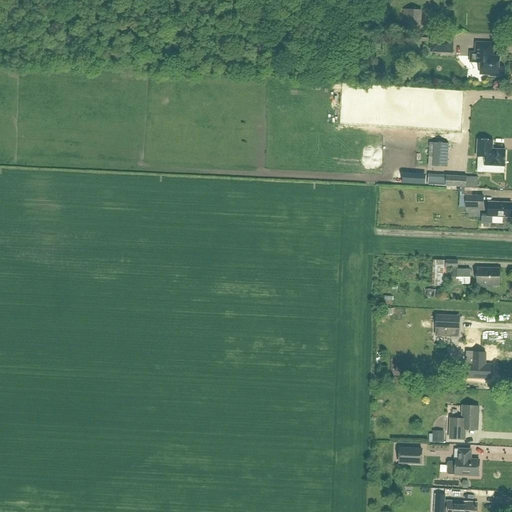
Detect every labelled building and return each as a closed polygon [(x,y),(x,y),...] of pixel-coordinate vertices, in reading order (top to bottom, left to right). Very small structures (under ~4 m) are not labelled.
[(418,11),(408,11),(407,23),(417,23),(418,11)] [(453,54),(454,39),(431,37),(430,53),(453,54)] [(470,56),(470,58),(473,61),(476,61),(481,62),(481,69),(486,75),(491,75),(491,76),(504,77),(505,68),(499,68),(500,57),(489,57),(489,44),(477,43),(476,53),(473,53),(470,56)] [(504,166),(505,150),(492,149),(493,140),(477,140),(477,157),(485,157),(484,165),(504,166)] [(446,167),(448,143),(434,143),(433,166),(446,167)] [(466,187),(466,177),(429,174),(428,185),(446,186),(466,187)] [(466,177),(466,187),(478,188),(479,177),(466,177)] [(483,210),(484,195),(466,195),(465,209),(483,210)] [(511,205),(511,204),(489,203),(488,216),(511,217),(511,211),(511,209),(511,205)] [(446,260),(446,267),(453,267),(452,277),(470,277),(470,269),(457,269),(457,268),(458,260),(446,260)] [(499,285),(500,269),(477,268),(477,285),(483,285),(483,287),(493,287),(493,285),(499,285)] [(437,316),(436,336),(459,337),(459,328),(453,328),(454,317),(448,316),(437,316)] [(467,352),(466,369),(467,369),(467,378),(490,379),(491,365),(485,365),(486,353),(467,352)] [(450,419),(449,439),(465,439),(465,436),(465,429),(477,429),(478,407),(463,406),(462,420),(450,419)] [(433,442),(444,443),(444,431),(433,431),(433,442)] [(422,465),(423,448),(399,447),(398,464),(422,465)] [(447,473),(449,475),(454,475),(478,476),(479,460),(470,460),(470,450),(458,449),(458,459),(455,459),(455,462),(449,462),(447,464),(447,473)] [(476,511),(477,502),(445,500),(445,494),(435,494),(433,511),(476,511)]
